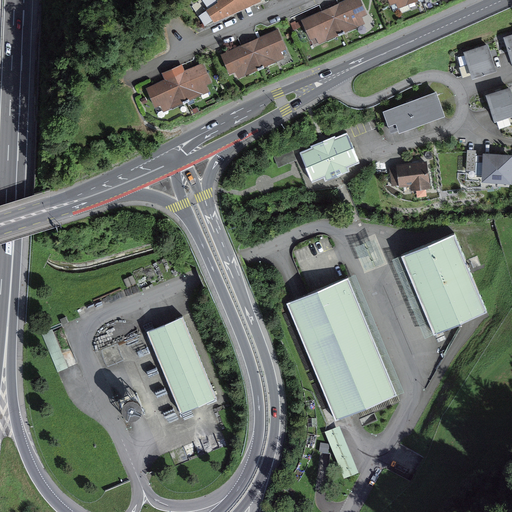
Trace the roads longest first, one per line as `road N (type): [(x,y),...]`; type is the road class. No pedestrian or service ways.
road 1 (trunk): [(67,511),(29,462),(14,413),(20,208),(7,172)]
road 2 (trunk): [(237,511),(271,449),(273,386),(202,192)]
road 3 (trunk): [(182,205),(258,399),(250,464),(216,511)]
road 4 (residential): [(328,79),(363,101),(414,77),(445,74),(464,97),(458,121),(441,133),(374,151)]
road 5 (secondary): [(503,0),(328,79)]
road 6 (residential): [(289,0),(120,77)]
road 7 (trunk): [(7,172),(15,0)]
road 8 (trunk): [(0,296),(7,172)]
